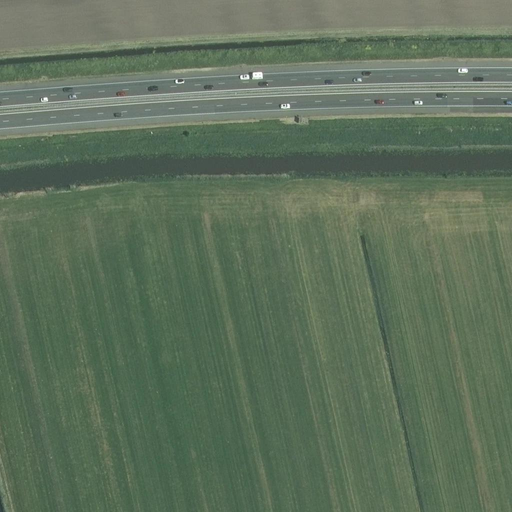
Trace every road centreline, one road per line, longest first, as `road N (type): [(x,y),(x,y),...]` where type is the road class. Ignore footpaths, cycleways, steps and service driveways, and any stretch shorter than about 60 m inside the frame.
road 1 (motorway): [(0,122),(336,99),(511,98)]
road 2 (motorway): [(511,74),(0,99)]
